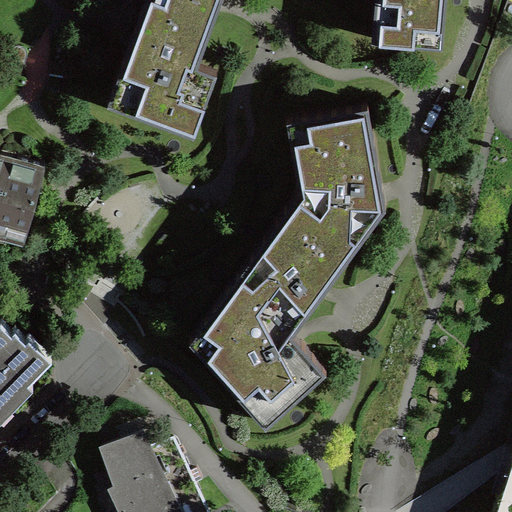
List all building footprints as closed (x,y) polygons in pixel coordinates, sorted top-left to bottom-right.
[(442,43),(446,0),(143,0),(131,33),(126,47),(107,100),(194,132),(217,69),(197,61),(216,10),(220,0),(219,0),(374,0),(371,37),(442,43)] [(11,50),(10,53),(11,56),(14,59),(17,60),(25,62),(27,55),(27,52),(27,49),(25,46),(22,44),(19,43),(16,44),(14,45),(12,47),(11,50)] [(293,329),(318,295),(327,283),(385,203),(385,201),(382,183),(368,101),(286,116),(299,187),(189,336),(266,421),(326,366),(302,339),(293,329)] [(0,226),(7,229),(6,231),(7,232),(24,237),(45,162),(17,154),(16,156),(0,151),(0,226)] [(0,401),(5,396),(7,398),(8,397),(6,395),(26,375),(27,376),(29,375),(27,374),(33,368),(35,369),(50,353),(29,332),(26,336),(15,325),(12,328),(1,318),(0,318),(0,401)] [(150,442),(143,428),(101,443),(115,482),(110,485),(122,511),(210,511),(211,511),(196,481),(174,434),(150,442)] [(511,511),(511,480),(501,511),(511,511)]
